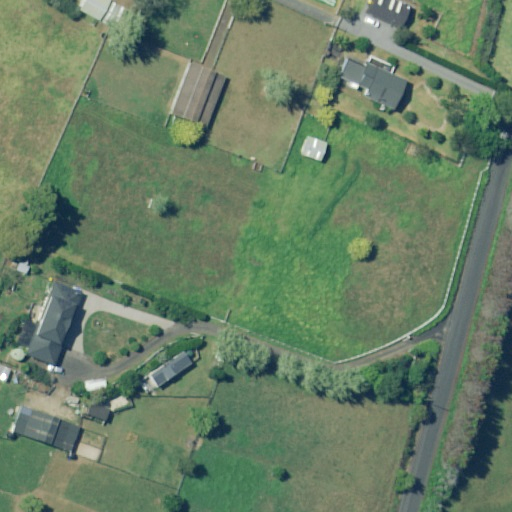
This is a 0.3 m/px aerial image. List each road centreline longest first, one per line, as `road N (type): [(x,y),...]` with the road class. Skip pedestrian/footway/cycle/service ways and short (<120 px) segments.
road 1 (unclassified): [(511,148),(411,511)]
road 2 (track): [(511,112),(368,33),(287,0)]
